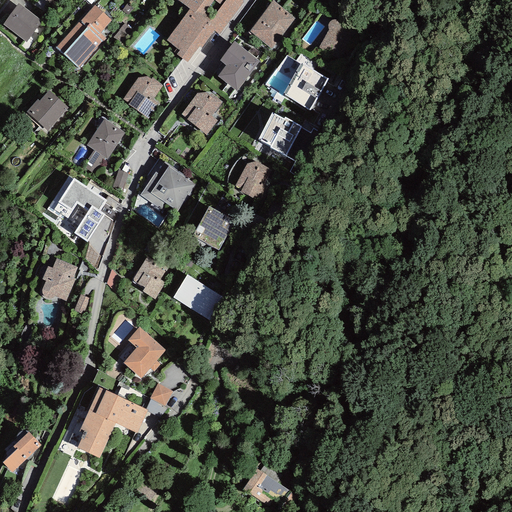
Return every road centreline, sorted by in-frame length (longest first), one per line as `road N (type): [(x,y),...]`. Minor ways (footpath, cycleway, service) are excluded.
road 1 (residential): [(96,511),(190,389),(394,0)]
road 2 (residential): [(250,0),(147,139),(80,379),(22,511)]
